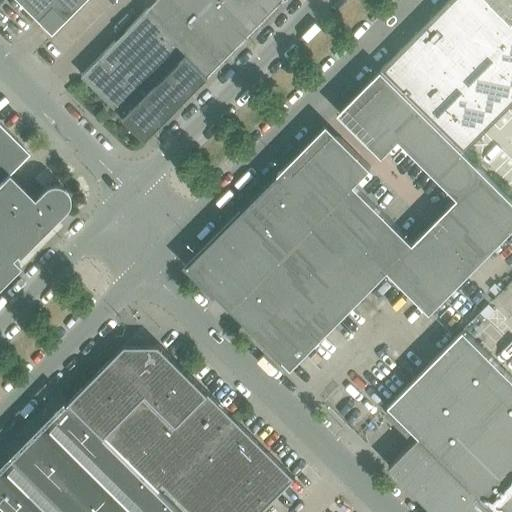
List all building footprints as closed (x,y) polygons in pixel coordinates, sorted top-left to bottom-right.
[(85,0),(18,0),(52,34),(85,0)] [(208,75),(282,0),(155,0),(143,12),(208,75)] [(511,0),(448,0),(414,34),(381,69),(464,151),(511,102),(511,0)] [(208,75),(143,12),(82,74),(145,138),(208,75)] [(511,227),(511,198),(464,151),(381,69),(353,97),(348,103),(347,112),(348,120),(353,126),(382,155),(398,138),(457,197),(435,219),(478,262),(511,227)] [(17,255),(63,208),(66,204),(68,200),(68,195),(66,190),(63,186),(59,183),(54,182),(49,182),(45,184),(42,186),(32,196),(8,172),(28,151),(0,123),(0,281),(18,263),(11,256),(15,252),(17,255)] [(412,242),(354,183),(370,167),(341,138),(335,134),(327,132),(318,134),(312,138),(284,166),(387,269),(429,311),(478,262),(435,219),(412,242)] [(387,269),(284,166),(243,208),(242,207),(185,264),(215,294),(216,293),(216,292),(231,306),(230,307),(291,367),(387,269)] [(489,318),(500,306),(493,299),(482,311),(489,318)] [(511,511),(511,377),(505,370),(463,329),(388,404),(419,435),(388,465),(435,511),(511,511)] [(261,511),(294,478),(159,343),(155,343),(155,347),(126,348),(115,359),(112,356),(54,415),(48,415),(40,422),(40,429),(12,457),(6,457),(0,463),(0,501),(10,511),(261,511)]
